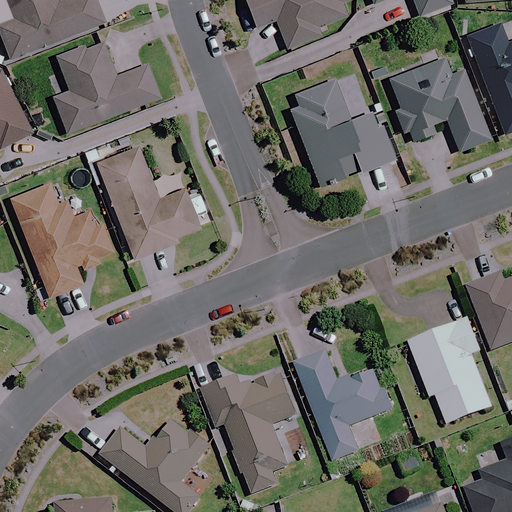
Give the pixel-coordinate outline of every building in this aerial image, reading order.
[(7,0),(0,2),(0,16),(0,17),(14,12),(17,21),(0,27),(11,59),(107,25),(98,0),(69,0),(60,3),(58,0),(7,0)] [(247,0),(259,31),(278,24),(288,50),(324,37),(321,28),(351,17),(344,1),(346,0),(247,0)] [(371,0),(372,4),(384,0),(411,0),(419,21),(457,8),(454,0),(371,0)] [(511,43),(509,44),(502,26),(468,38),(506,137),(511,134),(511,43)] [(119,78),(105,42),(59,59),(72,92),(56,98),(69,133),(162,98),(150,66),(119,78)] [(439,123),(446,121),(459,153),(492,140),(465,69),(455,73),(450,60),(392,82),(404,112),(396,115),(404,137),(412,134),(415,142),(442,131),(439,123)] [(0,148),(32,135),(6,71),(0,73),(0,148)] [(353,122),(337,81),(297,96),(302,107),(293,111),(323,190),(395,162),(377,113),(353,122)] [(162,200),(141,146),(99,163),(137,259),(179,243),(177,239),(202,229),(187,190),(162,200)] [(78,268),(82,266),(84,271),(103,264),(101,259),(117,253),(98,208),(72,219),(57,181),(12,199),(53,299),(85,285),(78,268)] [(511,344),(511,273),(470,287),(493,351),(511,344)] [(483,352),(470,320),(410,343),(432,399),(437,397),(448,426),(494,408),(474,356),(483,352)] [(343,387),(331,353),(298,366),(335,462),(361,452),(352,428),(398,410),(383,372),(343,387)] [(228,427),(238,452),(234,454),(243,478),(247,476),(255,496),(279,486),(274,474),(290,467),(274,427),(300,417),(282,372),(241,389),(237,379),(205,392),(220,430),(228,427)] [(210,450),(174,422),(152,450),(126,429),(104,457),(174,511),(190,511),(203,497),(185,482),(210,450)] [(511,511),(511,444),(504,447),(510,463),(481,473),(484,483),(468,488),(475,511),(511,511)] [(116,511),(116,502),(58,506),(58,511),(116,511)]
